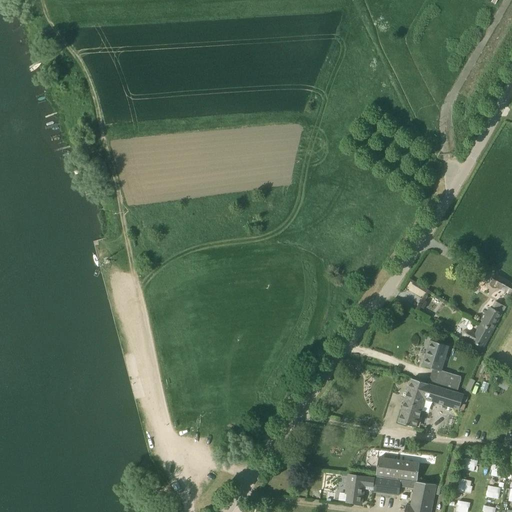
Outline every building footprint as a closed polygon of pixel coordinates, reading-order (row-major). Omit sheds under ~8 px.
[(490,284),(511,295),(511,283),(495,275),(490,284)] [(406,290),(423,298),(428,288),(411,280),(406,290)] [(481,324),(493,330),(502,314),(501,313),(504,306),(496,302),(492,308),(490,307),(481,324)] [(483,349),(493,330),(481,324),(476,334),(469,330),(467,330),(466,330),(464,331),(463,332),(463,334),(463,335),(464,337),(465,338),(472,342),(471,342),(483,349)] [(441,371),(449,346),(430,341),(422,365),(441,371)] [(457,394),(457,393),(462,377),(443,371),(439,387),(438,388),(457,394)] [(439,387),(428,384),(412,379),(398,422),(416,428),(425,399),(459,410),(464,395),(457,393),(457,394),(438,388),(439,387)] [(417,480),(419,463),(379,458),(376,475),(377,475),(413,480),(417,480)] [(493,464),(491,474),(502,475),(503,466),(493,464)] [(362,504),(366,477),(349,475),(347,488),(348,488),(347,502),(362,504)] [(416,482),(413,481),(377,476),(376,479),(373,492),(412,497),(411,504),(407,503),(407,506),(406,505),(404,511),(430,511),(436,484),(416,482)] [(457,489),(470,493),(473,481),(460,478),(457,489)] [(499,498),(501,487),(488,485),(486,496),(499,498)] [(462,511),(468,511),(470,502),(459,501),(458,511),(462,511)]
